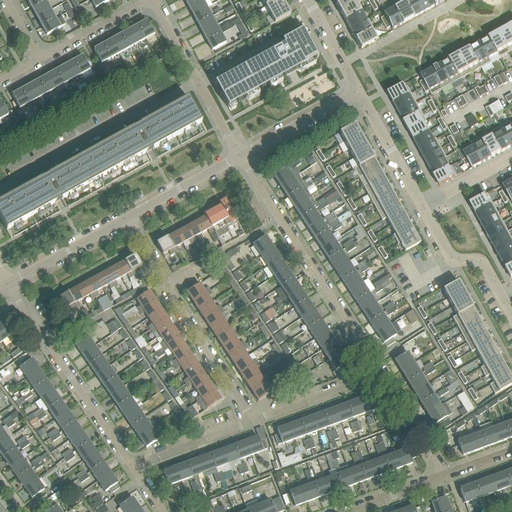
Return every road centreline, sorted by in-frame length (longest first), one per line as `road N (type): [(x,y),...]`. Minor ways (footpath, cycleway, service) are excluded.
road 1 (residential): [(385,375),(238,158)]
road 2 (residential): [(127,218),(253,422)]
road 3 (residential): [(7,284),(132,466)]
road 4 (residential): [(238,158),(153,0)]
road 5 (residential): [(253,422),(385,375)]
road 6 (residential): [(238,158),(358,91)]
road 7 (residential): [(7,284),(127,218)]
road 8 (residential): [(505,304),(484,265),(448,256),(421,208)]
road 9 (residential): [(421,208),(358,91)]
road 10 (residential): [(132,466),(253,422)]
road 11 (residential): [(127,218),(238,158)]
road 12 (residential): [(145,0),(39,59)]
